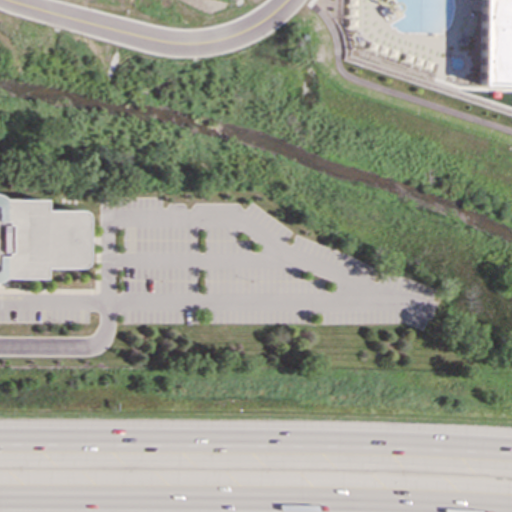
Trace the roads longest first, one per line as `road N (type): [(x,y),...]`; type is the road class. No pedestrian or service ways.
road 1 (motorway): [(511,451),(0,439)]
road 2 (motorway): [(0,499),(511,507)]
road 3 (residential): [(3,0),(167,43),(204,44),(240,34),(288,0)]
road 4 (residential): [(105,314),(101,339),(88,347),(0,346)]
